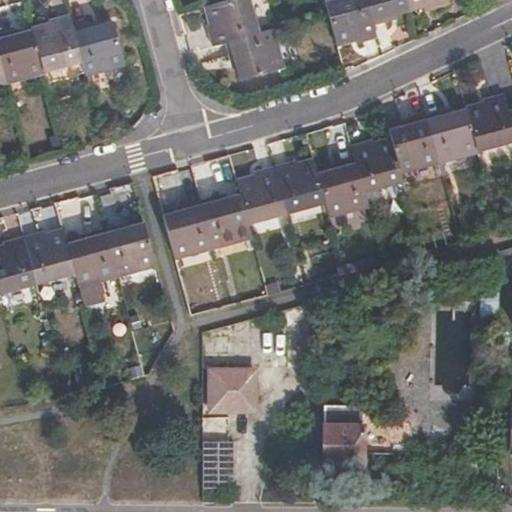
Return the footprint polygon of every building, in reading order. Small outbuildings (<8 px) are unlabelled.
[(206,28),(212,49),(226,46),(255,38),(245,0),(237,0),(207,8),(211,27),(206,28)] [(353,35),(373,29),(370,16),(364,0),(324,0),(334,33),(351,29),(353,35)] [(387,6),(407,0),(364,0),(370,16),(388,11),(387,6)] [(33,34),(44,71),(83,60),(74,29),(71,17),(51,23),(51,29),(33,34)] [(83,60),(86,73),(125,63),(114,23),(93,29),(91,23),(74,29),(83,60)] [(0,36),(0,61),(6,82),(44,71),(33,34),(15,39),(13,33),(0,36)] [(235,63),(240,84),(278,74),(269,34),(255,38),(226,46),(230,64),(235,63)] [(511,116),(511,114),(508,101),(489,106),(489,111),(467,116),(478,156),(511,147),(511,116)] [(439,167),(478,156),(467,116),(449,121),(447,117),(428,122),(439,167)] [(390,137),(394,149),(401,177),(439,167),(428,122),(408,127),(410,132),(390,137)] [(372,150),(354,154),(358,167),(366,198),(403,187),(401,177),(394,149),(373,155),(372,150)] [(366,198),(358,167),(338,172),(340,178),(320,183),(327,208),(330,222),(370,212),(366,198)] [(320,183),(316,169),(299,175),(297,169),(278,174),(290,218),(327,208),(320,183)] [(290,218),(278,174),(258,179),(259,184),(238,190),(241,202),(249,229),(290,218)] [(223,201),(203,206),(216,252),(252,242),(249,229),(241,202),(225,206),(223,201)] [(216,252),(203,206),(184,211),(185,216),(164,222),(175,262),(216,252)] [(155,263),(144,224),(127,229),(125,224),(105,229),(117,274),(155,263)] [(117,274),(105,229),(86,235),(87,240),(68,247),(75,271),(79,285),(84,303),(104,297),(99,279),(117,274)] [(68,247),(65,232),(47,237),(46,232),(24,238),(37,283),(75,271),(68,247)] [(8,248),(0,250),(0,293),(37,283),(24,238),(6,243),(8,248)] [(482,325),(499,326),(499,279),(482,279),(482,325)] [(273,335),(209,335),(208,365),(273,366),(273,335)] [(260,371),(222,370),(222,416),(259,417),(260,371)] [(413,426),(401,415),(366,414),(366,408),(322,406),(320,462),(342,462),(342,466),(365,467),(365,455),(412,455),(413,426)] [(204,426),(204,488),(235,488),(235,426),(204,426)]
